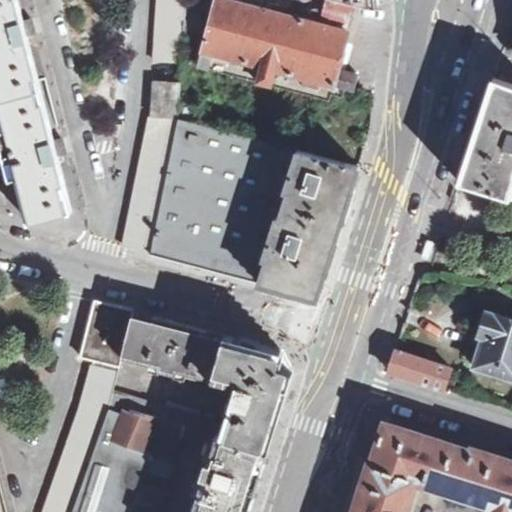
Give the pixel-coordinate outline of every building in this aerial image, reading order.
[(18,175),(29,221),(73,210),(59,155),(66,153),(63,145),(61,138),(55,139),(27,34),(34,32),(32,26),(31,20),(24,22),(18,0),(0,0),(0,109),(5,128),(0,129),(0,136),(11,177),(18,175)] [(158,0),(155,61),(183,62),(185,32),(187,7),(187,0),(158,0)] [(200,8),(187,7),(185,32),(198,32),(200,8)] [(509,197),(511,187),(511,83),(494,77),(473,140),(470,151),(459,182),(509,197)] [(151,115),(179,119),(182,81),(176,81),(153,80),(151,115)] [(136,249),(152,253),(179,119),(151,115),(124,246),(136,249)] [(222,272),(260,282),(297,149),(179,119),(152,253),(222,272)] [(260,282),(300,293),(323,281),(337,235),(359,165),(297,149),(260,282)] [(432,241),(427,240),(422,259),(431,262),(436,242),(432,241)] [(81,356),(121,366),(123,358),(134,311),(135,309),(96,300),(81,356)] [(134,311),(123,358),(201,378),(202,375),(236,384),(225,421),(115,390),(112,402),(110,409),(129,415),(131,411),(184,427),(204,433),(215,436),(268,452),(268,451),(265,449),(274,422),(277,423),(283,405),(294,371),(292,367),(282,349),(212,331),(134,311)] [(511,319),(487,312),(479,336),(484,338),(474,364),(511,377),(511,319)] [(451,366),(396,349),(389,371),(408,377),(444,388),(451,366)] [(79,412),(42,511),(72,511),(110,409),(112,402),(115,390),(119,371),(92,364),(79,412)] [(110,409),(72,511),(161,511),(176,465),(173,464),(181,437),(184,427),(131,411),(129,415),(110,409)] [(511,511),(511,459),(473,447),(472,449),(433,437),(385,421),(372,463),(370,462),(366,473),(367,473),(355,508),(353,511),(405,511),(415,480),(416,480),(419,481),(494,505),(493,509),(494,511),(511,511)] [(204,433),(184,427),(181,437),(202,443),(204,433)] [(212,446),(215,436),(204,433),(202,443),(212,446)] [(248,511),(256,491),(268,452),(215,436),(212,446),(190,511),(248,511)]
